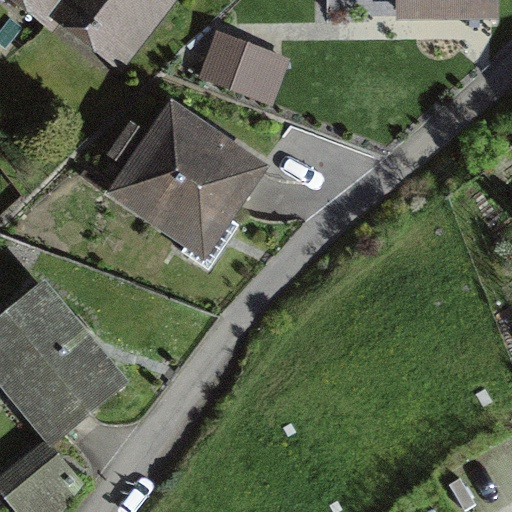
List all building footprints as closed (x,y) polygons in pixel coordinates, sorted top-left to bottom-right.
[(7,0),(44,24),(60,0),(7,0)] [(60,0),(44,24),(122,78),(176,0),(60,0)] [(490,37),(490,0),(385,0),(385,35),(490,37)] [(254,46),(224,31),(203,73),(232,88),(254,46)] [(197,271),(254,186),(164,126),(107,210),(197,271)] [(125,409),(39,304),(0,335),(0,408),(51,470),(125,409)]
